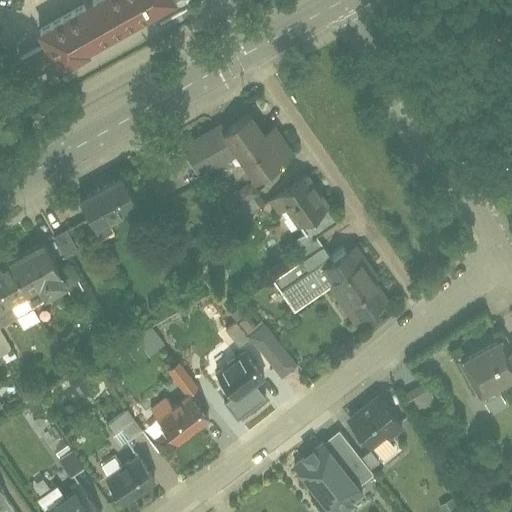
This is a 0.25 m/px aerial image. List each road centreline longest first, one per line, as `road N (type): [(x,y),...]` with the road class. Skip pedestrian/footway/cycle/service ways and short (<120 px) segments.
road 1 (residential): [(505,263),(181,511)]
road 2 (tertiary): [(346,0),(0,193)]
road 3 (residential): [(346,0),(505,263)]
